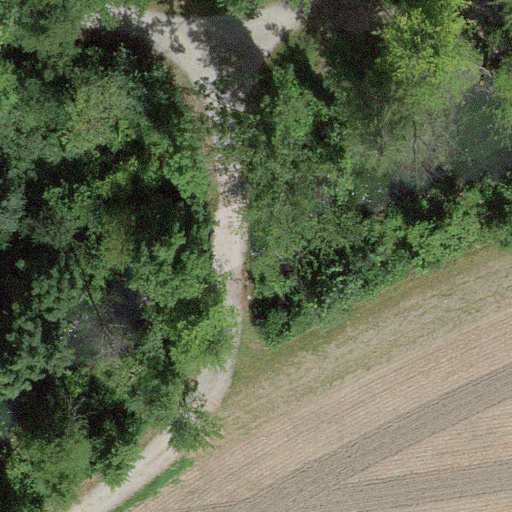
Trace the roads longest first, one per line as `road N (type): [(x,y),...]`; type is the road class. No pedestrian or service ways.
road 1 (track): [(103,511),(204,428),(238,232),(218,50)]
road 2 (track): [(218,50),(0,11)]
